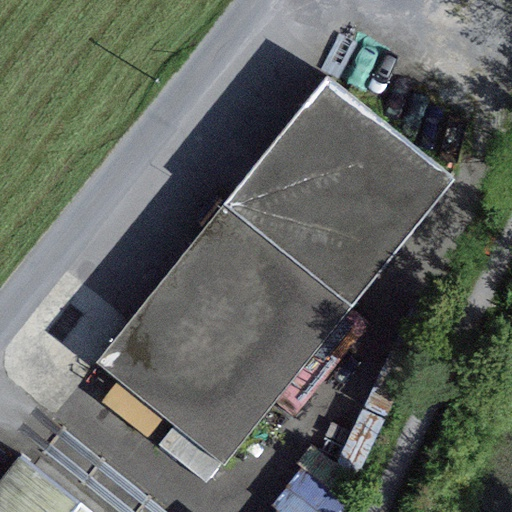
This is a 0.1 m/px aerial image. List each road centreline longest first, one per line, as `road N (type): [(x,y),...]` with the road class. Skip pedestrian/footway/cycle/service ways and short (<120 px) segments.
road 1 (unclassified): [(0,321),(252,0)]
road 2 (track): [(391,511),(511,245)]
